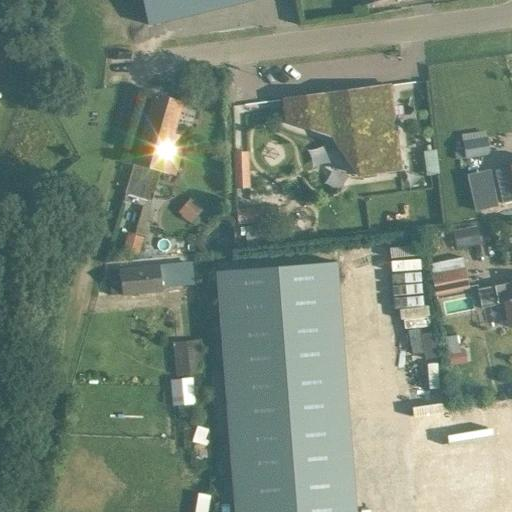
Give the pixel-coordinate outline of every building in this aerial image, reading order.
[(142,0),(149,25),(242,0),(142,0)] [(389,84),(342,90),(352,166),(358,174),(400,169),(389,84)] [(342,90),(315,94),(284,98),(286,120),(331,135),(352,166),(342,90)] [(182,101),(173,99),(154,93),(134,163),(125,193),(152,200),(161,170),(167,172),(172,155),(178,135),(173,133),(182,101)] [(486,137),(462,141),(464,156),(488,152),(486,137)] [(248,149),(233,150),(234,186),(249,185),(248,149)] [(425,163),(438,162),(436,149),(423,151),(425,163)] [(511,199),(511,163),(510,164),(510,167),(495,170),(502,202),(511,199)] [(489,170),(469,174),(467,174),(475,210),(497,205),(489,170)] [(276,204),(265,206),(237,209),(238,224),(278,219),(276,204)] [(257,224),(249,225),(250,233),(258,233),(257,224)] [(457,249),(472,246),(469,227),(453,230),(457,249)] [(127,232),(123,248),(122,251),(137,256),(138,252),(139,252),(143,237),(127,232)] [(428,263),(435,295),(469,287),(463,256),(442,261),(428,263)] [(363,511),(347,259),(228,267),(243,511),(363,511)] [(162,290),(160,266),(108,271),(111,295),(162,290)] [(504,302),(509,327),(511,326),(511,281),(477,288),(481,307),(504,302)] [(177,374),(192,373),(203,371),(199,339),(173,342),(177,374)] [(465,350),(460,351),(448,352),(450,364),(466,361),(465,350)] [(170,380),(172,406),(178,405),(179,416),(192,415),(191,403),(195,403),(193,378),(170,380)]
